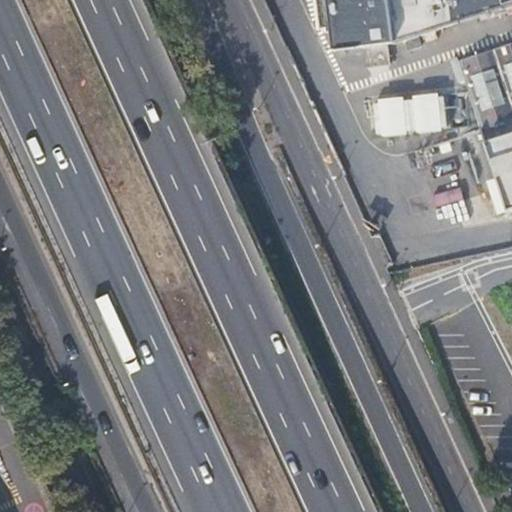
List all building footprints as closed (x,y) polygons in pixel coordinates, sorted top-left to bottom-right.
[(511,0),(331,0),(337,48),(409,40),(496,9),(498,15),(508,12),(507,8),(511,7),(511,8),(511,0)] [(511,121),(511,46),(441,70),(465,137),(511,121)] [(482,49),(476,51),(478,57),(484,55),(482,49)] [(435,131),(424,88),(370,101),(381,145),(435,131)] [(511,122),(470,136),(495,216),(511,210),(511,122)]
